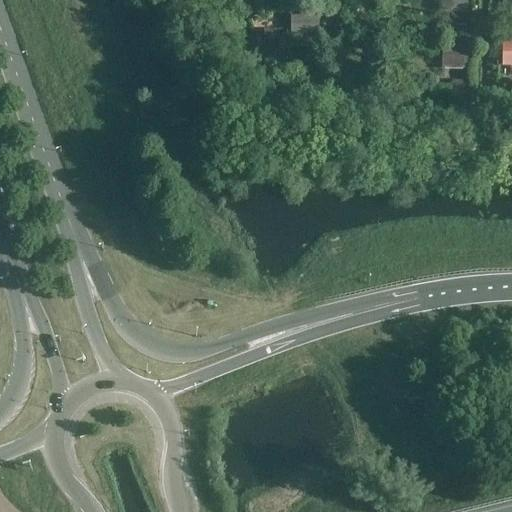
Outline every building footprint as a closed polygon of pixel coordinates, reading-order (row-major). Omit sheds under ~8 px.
[(467,17),(467,0),(438,0),(438,16),(467,17)] [(319,37),(319,20),(290,20),(290,37),(319,37)] [(466,36),(467,28),(455,28),(455,36),(466,36)] [(278,43),(278,33),(263,33),(263,43),(278,43)] [(511,44),(502,45),(501,69),(511,69),(511,44)] [(442,49),(442,74),(468,74),(468,49),(442,49)]
